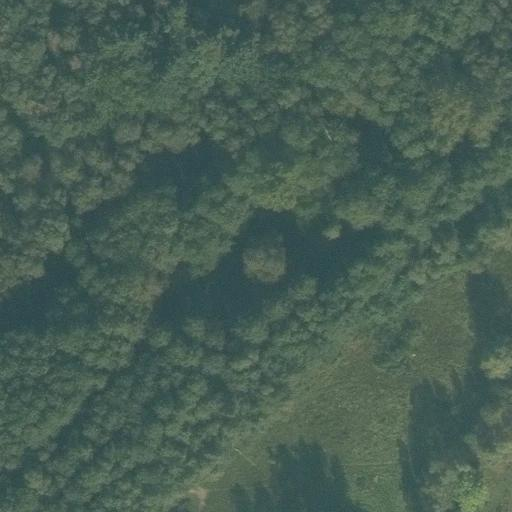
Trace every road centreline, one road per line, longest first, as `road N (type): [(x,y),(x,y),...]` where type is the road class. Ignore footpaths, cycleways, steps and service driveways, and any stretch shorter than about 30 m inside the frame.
road 1 (track): [(511,94),(35,511)]
road 2 (track): [(414,511),(449,439),(495,392)]
